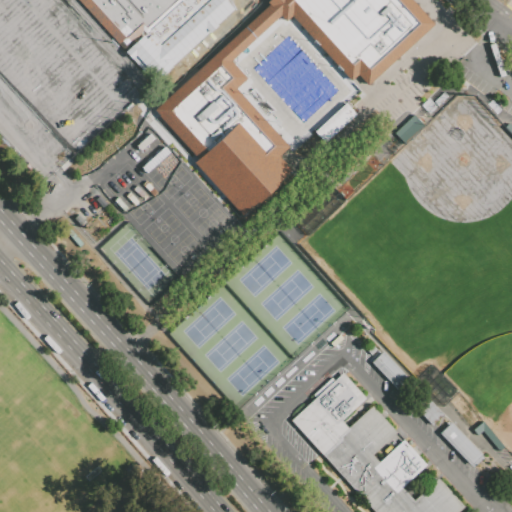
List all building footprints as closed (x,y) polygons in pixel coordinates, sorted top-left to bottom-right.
[(78,0),(187,0),(145,39),(140,36),(125,50),(78,0)] [(245,27),(153,113),(175,137),(178,134),(181,137),(178,139),(196,159),(194,163),(242,214),(290,170),(277,156),(287,146),(235,87),(245,78),(229,61),(279,14),(285,21),(292,15),(351,80),(357,74),(291,0),(268,0),(267,1),(270,4),(245,27)] [(368,87),(357,74),(291,0),(412,0),(435,24),(368,87)] [(314,132),(345,104),(354,114),(323,142),(314,132)] [(392,133),(402,143),(422,125),(412,114),(392,133)] [(371,355),(367,351),(373,345),(377,349),(371,355)] [(371,362),(383,351),(414,384),(401,396),(371,362)] [(289,420),(373,511),(458,511),(464,507),(438,478),(413,500),(402,488),(427,465),(403,439),(378,462),(371,455),(396,432),(372,405),(347,427),(341,421),(366,398),(342,372),(333,380),(331,378),(312,395),(314,398),(289,420)] [(443,414),(430,425),(414,407),(426,396),(443,414)] [(439,433),(452,421),(482,455),(470,466),(439,433)]
